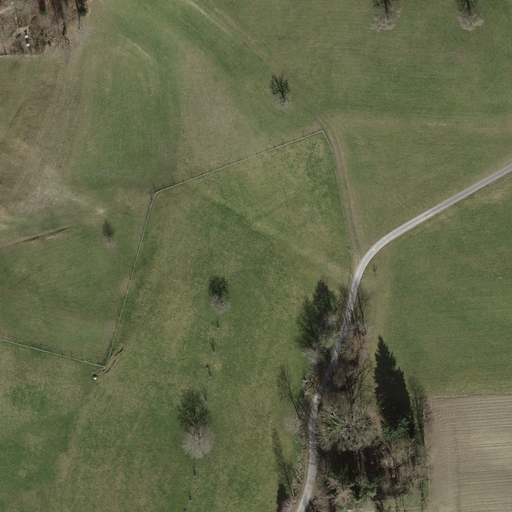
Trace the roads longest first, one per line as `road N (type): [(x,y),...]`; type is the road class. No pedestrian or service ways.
road 1 (track): [(303,511),(313,421),(362,266),(405,227),(511,167)]
road 2 (track): [(357,280),(338,149),(325,122)]
